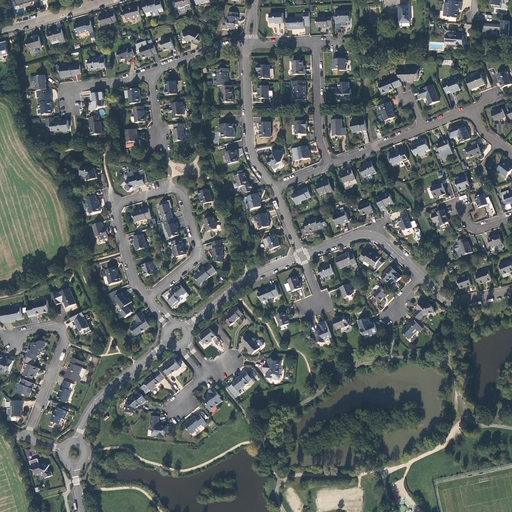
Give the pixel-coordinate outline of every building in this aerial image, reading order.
[(164,12),(161,1),(156,3),(155,0),(150,2),(151,3),(143,5),(146,14),(150,13),(154,14),(154,13),(159,11),(159,14),(164,12)] [(191,8),(189,0),(177,0),(176,0),(179,10),(186,8),(187,12),(192,11),(191,8)] [(500,5),(500,0),(488,0),(488,7),(492,7),(492,9),(497,10),(498,5),(500,5)] [(459,4),(446,3),(446,5),(441,5),(441,19),(445,19),(445,20),(455,21),(455,11),(458,11),(459,4)] [(399,8),(401,25),(401,30),(405,30),(405,29),(412,28),(410,7),(399,8)] [(138,23),(142,21),(139,8),(133,9),(133,8),(129,9),(129,10),(122,12),(124,20),(126,19),(128,22),(138,20),(138,23)] [(102,27),(117,23),(114,12),(111,14),(110,12),(105,13),(106,16),(100,18),(102,27)] [(237,15),(229,14),(228,23),(224,23),(224,25),(222,27),(222,29),(223,30),(223,32),(228,32),(228,31),(235,32),(236,26),(237,26),(238,19),(237,19),(237,15)] [(304,20),(287,20),(288,32),(305,32),(305,29),(310,29),(310,14),(303,14),(304,20)] [(350,14),(336,14),(336,26),(341,26),(341,24),(350,24),(350,14)] [(283,26),(283,15),(270,16),(270,25),(278,25),(278,26),(283,26)] [(328,29),(332,29),(332,19),(327,19),(327,20),(316,20),(317,29),(323,29),(323,30),(328,30),(328,29)] [(90,35),(94,34),(90,21),(87,23),(86,21),(82,22),(82,24),(75,26),(77,33),(78,32),(79,37),(90,34),(90,35)] [(480,31),(480,34),(487,35),(488,32),(498,32),(497,37),(506,38),(506,23),(498,23),(498,27),(480,26),(480,31)] [(65,43),(62,30),(57,31),(58,32),(49,34),(49,35),(47,35),(46,36),(47,40),(48,40),(50,40),(51,44),(61,42),(61,44),(65,43)] [(193,44),(199,48),(203,38),(200,37),(200,35),(192,32),(187,33),(183,34),(184,39),(186,39),(188,44),(191,43),(193,44)] [(461,48),(461,41),(461,37),(460,37),(460,35),(456,35),(456,37),(451,37),(451,34),(445,33),(444,37),(443,37),(443,46),(453,47),(453,49),(458,49),(458,47),(461,48)] [(42,49),(39,37),(34,39),(35,41),(27,43),(29,53),(42,49)] [(175,50),(171,39),(161,42),(163,47),(162,48),(164,52),(171,49),(172,51),(175,50)] [(8,41),(0,43),(1,48),(0,48),(0,58),(0,59),(5,58),(5,57),(10,55),(8,47),(9,46),(8,41)] [(154,56),(157,54),(154,45),(151,47),(150,46),(146,47),(145,49),(141,50),(142,55),(142,56),(143,59),(150,57),(150,58),(154,56)] [(132,59),(135,57),(132,50),(129,51),(128,50),(118,53),(121,61),(127,59),(128,62),(132,60),(132,59)] [(101,70),(106,69),(105,59),(101,59),(100,58),(96,58),(96,60),(89,61),(89,69),(91,70),(101,69),(101,70)] [(345,62),(332,62),(333,67),(330,67),(331,73),(338,73),(340,74),(345,74),(345,67),(347,66),(347,63),(345,62)] [(76,65),(76,66),(60,68),(61,79),(66,79),(66,78),(77,77),(77,75),(82,75),(81,65),(76,65)] [(292,65),(292,78),(304,78),(304,73),(302,73),(302,65),(292,65)] [(270,82),(269,69),(257,69),(257,74),(259,74),(259,83),(270,82)] [(214,86),(214,88),(220,88),(227,88),(227,82),(228,82),(228,76),(229,77),(228,72),(221,71),(220,73),(217,73),(218,85),(214,86)] [(417,72),(395,72),(398,78),(400,83),(408,83),(408,84),(412,84),(412,81),(417,81),(417,72)] [(494,76),(500,89),(509,86),(506,77),(507,77),(505,72),(494,76)] [(480,75),(466,82),(470,91),(480,87),(479,86),(484,85),(480,75)] [(38,92),(47,91),(46,76),(36,77),(37,87),(38,92)] [(394,90),(401,86),(400,83),(398,78),(379,86),(383,96),(387,94),(387,93),(394,90)] [(177,95),(176,82),(167,83),(165,84),(166,84),(167,91),(165,91),(166,96),(177,95)] [(443,84),(438,87),(442,97),(447,95),(451,94),(452,94),(457,92),(454,87),(455,86),(453,82),(443,86),(443,84)] [(306,93),(305,83),(291,84),(291,89),(294,90),(294,97),(293,99),(293,103),(294,103),(306,103),(306,97),(305,97),(305,94),(306,93)] [(348,86),(338,86),(338,92),(336,92),(336,99),(339,99),(339,102),(350,102),(349,92),(348,92),(348,86)] [(439,102),(432,87),(419,92),(421,99),(425,97),(429,106),(439,102)] [(232,100),(232,88),(227,88),(220,88),(220,93),(222,93),(222,101),(222,105),(233,105),(233,100),(232,100)] [(129,91),(131,105),(140,104),(141,102),(141,99),(140,99),(140,95),(141,94),(141,91),(139,90),(139,89),(133,90),(133,91),(129,91)] [(268,102),(268,89),(257,89),(257,94),(259,94),(259,102),(268,102)] [(42,109),(43,116),(53,115),(53,114),(54,113),(53,110),(52,109),(52,103),(53,103),(52,94),(49,95),(49,91),(47,91),(38,92),(39,101),(41,100),(41,103),(40,103),(40,110),(42,109)] [(103,94),(94,95),(94,103),(93,105),(93,109),(95,111),(98,110),(99,108),(103,108),(103,101),(104,99),(103,94)] [(182,103),(172,104),(172,109),(170,109),(170,111),(172,113),(173,120),(179,119),(178,116),(184,116),(184,110),(185,110),(185,105),(183,105),(182,103)] [(388,105),(381,108),(382,112),(381,112),(386,124),(392,121),(392,120),(395,118),(392,111),(393,111),(391,104),(388,105)] [(144,111),(143,107),(134,108),(136,124),(146,123),(145,117),(146,116),(145,111),(144,111)] [(505,119),(501,110),(495,112),(494,111),(490,113),(494,123),(505,119)] [(100,123),(99,117),(90,118),(91,128),(92,128),(92,136),(103,134),(101,123),(100,123)] [(56,123),(56,119),(46,120),(47,127),(51,127),(52,131),(56,131),(57,132),(63,132),(64,133),(68,133),(70,130),(69,121),(58,122),(58,123),(56,123)] [(362,134),(367,132),(365,121),(351,124),(353,134),(361,132),(362,134)] [(333,138),(346,138),(346,130),(342,130),(342,122),(331,122),(331,131),(332,132),(333,138)] [(307,123),(294,123),(294,127),(295,128),(295,137),(306,137),(306,128),(307,128),(307,123)] [(185,129),(185,125),(174,126),(174,130),(175,138),(173,138),(174,142),(184,141),(185,140),(186,139),(186,136),(184,135),(184,129),(185,129)] [(271,140),(270,125),(259,125),(260,131),(262,133),(260,136),(261,141),(271,140)] [(233,126),(222,127),(222,131),(221,131),(222,136),(223,136),(223,141),(235,140),(235,135),(233,134),(233,126)] [(460,144),(470,140),(465,128),(459,131),(458,127),(447,131),(451,140),(458,137),(460,144)] [(138,134),(137,130),(126,131),(128,143),(129,144),(132,144),(134,142),(135,148),(141,147),(141,140),(137,140),(137,134),(138,134)] [(425,142),(411,148),(415,157),(418,156),(420,158),(426,156),(426,154),(430,152),(425,142)] [(441,144),(441,145),(437,147),(442,159),(453,155),(448,142),(441,144)] [(481,156),(477,146),(466,150),(469,159),(475,157),(475,158),(481,156)] [(298,151),(300,163),(310,161),(309,155),(308,156),(306,149),(298,151)] [(409,162),(404,149),(400,151),(400,152),(398,153),(399,154),(392,157),(390,158),(391,158),(389,159),(389,160),(390,165),(392,166),(393,165),(394,167),(399,165),(399,164),(404,162),(404,164),(409,162)] [(266,161),(270,168),(271,167),(274,172),(277,170),(278,167),(282,165),(284,157),(283,154),(278,154),(277,152),(273,155),(274,157),(266,161)] [(237,153),(227,156),(230,166),(239,164),(237,159),(239,158),(237,153)] [(503,182),(511,170),(511,169),(507,166),(508,165),(504,162),(497,171),(500,173),(497,177),(503,182)] [(377,176),(371,164),(368,166),(368,168),(360,172),(364,179),(366,180),(371,177),(372,179),(377,176)] [(94,170),(83,167),(81,176),(87,177),(88,181),(97,179),(94,170)] [(353,184),(349,173),(341,176),(341,177),(338,178),(342,187),(346,185),(347,186),(353,184)] [(146,185),(143,176),(138,178),(138,177),(135,178),(135,176),(130,178),(129,180),(126,182),(128,184),(128,186),(125,189),(128,192),(131,192),(135,188),(141,186),(141,187),(146,185)] [(242,190),(243,197),(254,193),(252,187),(250,188),(248,183),(248,184),(245,176),(235,179),(237,184),(240,191),(242,190)] [(471,189),(466,176),(460,178),(460,180),(456,182),(459,193),(471,189)] [(333,193),(328,182),(323,183),(324,184),(316,188),(320,197),(328,194),(329,195),(333,193)] [(446,195),(442,184),(432,188),(434,197),(442,194),(443,196),(446,195)] [(208,190),(199,192),(200,196),(201,197),(203,204),(205,205),(213,202),(210,191),(208,190)] [(312,200),(308,190),(304,192),(304,193),(297,195),(297,197),(293,198),(297,208),(301,207),(302,205),(312,200)] [(511,195),(510,196),(509,192),(500,195),(504,205),(506,204),(507,206),(511,204),(511,195)] [(257,195),(245,200),(249,212),(262,209),(259,201),(260,199),(259,197),(257,195)] [(88,203),(89,208),(88,210),(89,214),(91,215),(101,212),(99,206),(100,206),(99,200),(97,200),(96,196),(87,199),(88,203)] [(376,200),(381,213),(387,211),(386,208),(394,205),(391,196),(389,196),(385,198),(384,197),(376,200)] [(488,206),(484,196),(475,199),(479,209),(488,206)] [(159,207),(164,222),(174,220),(171,210),(172,209),(170,205),(169,204),(159,207)] [(370,204),(358,208),(362,217),(369,215),(369,216),(374,214),(370,204)] [(135,223),(152,218),(149,208),(145,209),(140,210),(140,211),(138,212),(133,213),(135,223)] [(448,223),(448,222),(444,211),(431,215),(434,224),(439,222),(441,228),(445,227),(445,226),(446,225),(446,224),(448,223)] [(349,223),(345,214),(342,216),(341,215),(333,218),(338,231),(346,228),(345,225),(349,223)] [(267,215),(255,219),(256,224),(258,224),(260,232),(270,229),(267,221),(269,220),(267,215)] [(217,229),(214,218),(204,221),(206,226),(207,230),(210,231),(217,229)] [(414,230),(408,218),(399,222),(400,227),(401,226),(404,233),(406,233),(414,230)] [(175,224),(174,220),(164,222),(166,231),(168,231),(169,238),(171,238),(179,236),(177,228),(178,228),(177,224),(175,224)] [(325,231),(327,230),(324,222),(317,225),(315,220),(304,225),(306,229),(302,231),(305,238),(310,236),(310,234),(317,232),(318,233),(324,230),(325,231)] [(104,229),(102,223),(92,226),(96,238),(99,238),(101,241),(105,240),(105,241),(109,240),(107,233),(109,232),(108,228),(104,229)] [(147,249),(143,234),(134,237),(137,245),(136,247),(136,249),(137,251),(138,251),(147,249)] [(276,237),(268,241),(269,246),(269,247),(270,251),(273,252),(281,249),(278,242),(279,242),(276,237)] [(499,237),(489,241),(492,249),(498,247),(502,246),(499,237)] [(472,254),(468,243),(466,239),(457,242),(459,247),(455,248),(457,253),(458,252),(460,258),(472,254)] [(182,244),(181,240),(169,244),(170,245),(172,245),(173,248),(172,249),(173,250),(173,253),(174,253),(176,258),(185,256),(183,249),(182,244)] [(221,247),(219,241),(212,243),(213,248),(213,249),(214,253),(214,261),(221,262),(222,258),(223,257),(224,256),(222,251),(223,251),(222,249),(223,246),(221,247)] [(376,270),(382,260),(377,257),(376,258),(370,254),(369,255),(365,253),(360,261),(364,264),(365,263),(376,270)] [(353,267),(357,266),(354,256),(350,258),(349,256),(336,260),(340,270),(352,266),(353,267)] [(155,274),(152,263),(142,265),(143,267),(143,269),(144,271),(146,277),(155,274)] [(511,266),(511,263),(499,267),(503,277),(511,273),(511,266)] [(208,279),(217,272),(211,265),(204,268),(203,267),(198,271),(199,272),(197,274),(198,276),(196,278),(201,285),(204,283),(208,283),(208,279)] [(334,275),(331,267),(324,270),(323,269),(319,271),(322,280),(326,278),(328,278),(333,277),(334,275)] [(115,268),(106,271),(107,274),(110,285),(111,286),(120,283),(119,282),(121,282),(120,277),(118,277),(115,268)] [(402,279),(391,269),(382,279),(388,285),(394,280),(398,284),(402,279)] [(480,284),(480,285),(492,281),(489,271),(477,275),(480,284)] [(468,277),(458,281),(461,290),(471,286),(468,277)] [(288,283),(292,294),(302,290),(300,286),(299,286),(297,280),(288,283)] [(353,290),(351,285),(343,288),(339,290),(341,294),(342,294),(345,300),(352,297),(353,295),(352,291),(353,290)] [(187,294),(181,286),(178,288),(177,290),(175,292),(174,292),(171,294),(175,300),(177,300),(183,296),(184,297),(187,294)] [(266,291),(258,294),(261,301),(264,302),(275,298),(279,297),(279,295),(276,287),(275,287),(274,286),(270,287),(270,288),(266,290),(266,291)] [(58,291),(52,293),(57,305),(63,303),(63,301),(65,300),(66,302),(66,303),(68,308),(78,304),(71,288),(59,293),(58,291)] [(388,296),(381,289),(373,297),(379,303),(385,298),(386,298),(388,296)] [(122,293),(115,299),(124,310),(125,308),(127,307),(133,302),(129,298),(128,299),(122,293)] [(35,304),(28,306),(30,317),(37,315),(37,314),(49,312),(50,309),(48,301),(47,299),(44,300),(43,301),(35,303),(35,304)] [(418,311),(413,316),(419,321),(423,316),(435,314),(434,309),(429,305),(425,306),(424,304),(425,304),(423,302),(416,309),(418,311)] [(10,309),(0,311),(0,315),(3,322),(11,321),(15,320),(16,319),(24,318),(22,306),(14,308),(14,309),(10,310),(10,309)] [(133,313),(129,307),(128,308),(126,310),(122,313),(126,319),(133,313)] [(243,315),(237,308),(231,313),(230,315),(227,317),(227,318),(228,321),(227,323),(230,327),(234,324),(234,323),(241,318),(240,318),(243,315)] [(147,319),(142,311),(134,317),(138,323),(131,328),(137,336),(151,326),(148,323),(146,320),(147,319)] [(85,316),(84,313),(72,319),(76,326),(78,325),(81,332),(85,330),(87,334),(92,331),(87,320),(91,318),(89,314),(85,316)] [(286,314),(276,318),(281,329),(289,326),(287,319),(288,319),(286,314)] [(334,322),(337,331),(342,329),(345,330),(348,328),(349,326),(347,321),(345,322),(343,317),(339,319),(337,319),(336,321),(334,322)] [(368,318),(358,322),(363,336),(368,334),(372,332),(373,334),(378,332),(375,325),(370,327),(369,324),(369,323),(368,318)] [(324,341),(331,338),(325,322),(319,324),(321,330),(315,333),(317,338),(317,344),(324,344),(324,341)] [(423,329),(414,322),(412,325),(409,323),(406,325),(408,328),(406,330),(405,329),(403,332),(402,334),(409,340),(418,332),(419,333),(423,329)] [(216,338),(210,330),(200,338),(202,341),(204,342),(207,345),(208,345),(210,344),(210,342),(216,338)] [(260,349),(256,344),(250,337),(242,343),(252,356),(260,349)] [(30,348),(27,355),(37,360),(39,355),(40,356),(43,348),(44,348),(47,342),(43,340),(40,342),(39,343),(35,342),(34,343),(32,342),(31,345),(32,346),(31,349),(30,348)] [(7,361),(2,353),(0,354),(0,368),(1,368),(6,370),(7,369),(10,370),(14,360),(9,358),(8,360),(7,361)] [(68,369),(65,376),(66,376),(73,379),(81,382),(82,378),(80,377),(83,368),(82,367),(84,362),(73,357),(71,363),(72,363),(69,370),(68,369)] [(280,376),(278,376),(279,368),(280,368),(281,363),(277,362),(276,361),(268,360),(267,366),(264,366),(264,371),(265,371),(265,374),(266,375),(266,379),(271,380),(278,380),(280,379),(280,376)] [(181,368),(175,361),(166,367),(166,366),(162,369),(169,376),(172,374),(172,375),(181,368)] [(40,368),(29,363),(25,375),(34,378),(36,375),(38,374),(40,368)] [(165,379),(160,371),(144,383),(151,391),(152,391),(155,389),(155,387),(165,379)] [(242,376),(232,384),(238,391),(242,389),(250,384),(249,383),(255,378),(251,373),(248,375),(245,371),(241,374),(242,376)] [(33,388),(35,383),(23,379),(19,388),(21,388),(19,393),(24,395),(25,394),(30,396),(32,391),(30,391),(32,388),(33,388)] [(71,391),(74,384),(71,383),(65,380),(62,386),(61,386),(59,391),(60,392),(57,399),(66,403),(68,402),(73,391),(71,391)] [(221,397),(213,388),(209,392),(211,394),(208,396),(206,397),(204,399),(203,401),(208,407),(208,408),(211,412),(217,407),(222,402),(220,398),(221,397)] [(146,401),(141,395),(140,396),(138,394),(134,398),(133,397),(129,401),(130,402),(126,404),(127,405),(124,407),(124,411),(126,411),(125,412),(126,414),(127,415),(129,416),(131,416),(132,415),(134,414),(135,414),(136,409),(141,405),(141,406),(146,401)] [(23,405),(23,400),(11,400),(11,407),(8,407),(8,415),(12,415),(12,416),(17,416),(17,417),(22,417),(22,410),(21,408),(21,405),(23,405)] [(68,411),(58,407),(55,414),(53,414),(51,420),(60,424),(63,418),(65,419),(68,411)] [(206,424),(199,415),(196,417),(195,416),(190,421),(190,422),(187,424),(187,423),(183,426),(186,430),(188,430),(192,434),(193,434),(195,433),(196,430),(201,426),(203,427),(206,424)] [(168,427),(158,426),(158,424),(159,424),(159,417),(150,417),(150,425),(151,425),(150,430),(153,431),(152,435),(157,436),(157,438),(164,439),(165,432),(168,432),(168,427)] [(37,458),(30,461),(33,470),(34,470),(36,475),(40,474),(43,476),(44,478),(52,476),(51,471),(47,470),(49,464),(43,462),(42,465),(39,464),(37,458)]
